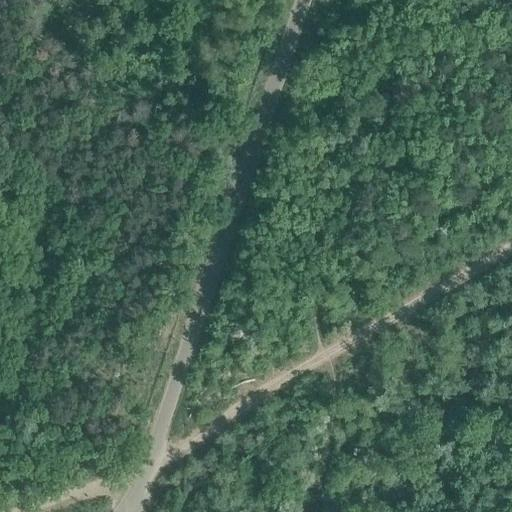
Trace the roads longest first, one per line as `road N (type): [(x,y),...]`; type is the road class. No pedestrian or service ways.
road 1 (unclassified): [(121,511),(147,479),(252,135),(303,0)]
road 2 (unknown): [(511,177),(325,290),(311,313),(336,381),(319,488),(303,511)]
